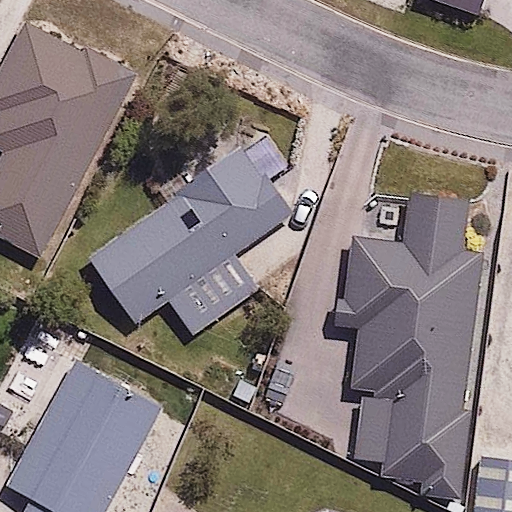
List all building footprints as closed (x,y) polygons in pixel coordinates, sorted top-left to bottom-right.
[(136,73),(33,20),(0,82),(0,97),(7,101),(0,113),(0,137),(12,143),(0,166),(0,233),(41,255),(136,73)] [(273,133),(94,250),(138,317),(168,297),(191,332),(261,286),(237,249),(296,211),(282,189),(301,176),(273,133)] [(408,245),(353,237),(342,312),(362,315),(351,386),(369,389),(358,464),(420,473),(418,488),(466,495),(477,426),(466,424),(490,257),(462,253),(470,199),(416,191),(408,245)] [(105,511),(158,404),(72,363),(12,485),(36,497),(29,511),(105,511)] [(511,511),(511,456),(484,453),(477,511),(487,511),(511,511)]
